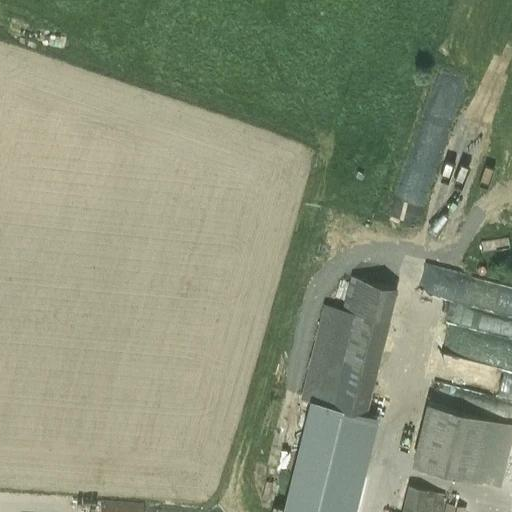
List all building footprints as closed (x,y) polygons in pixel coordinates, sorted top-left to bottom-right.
[(434,221),(431,246),(461,250),(464,224),(434,221)] [(325,403),(363,411),(393,284),(350,274),(342,308),(323,304),(301,397),(325,403)] [(299,511),(339,511),(363,411),(325,403),(299,511)] [(488,418),(428,404),(414,463),(473,477),(488,418)] [(444,511),(449,491),(414,485),(408,511),(444,511)] [(142,511),(143,505),(102,503),(101,511),(142,511)]
